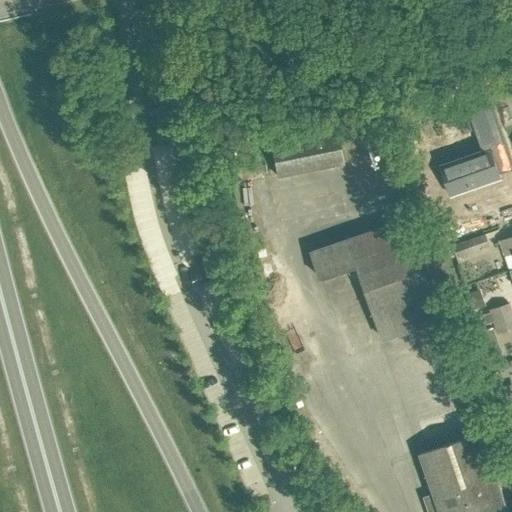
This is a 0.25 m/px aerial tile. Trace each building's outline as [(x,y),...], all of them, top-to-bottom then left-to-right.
[(480,101),(485,99),(481,87),(475,89),(480,101)] [(511,168),(511,159),(492,102),(469,110),(483,150),(441,165),(451,195),(502,177),(500,173),(511,168)] [(377,136),(375,124),(354,128),(356,141),(377,136)] [(276,175),(343,161),(336,125),(269,138),(276,175)] [(358,263),(383,337),(442,316),(406,215),(311,248),(321,276),(358,263)] [(490,244),(486,233),(454,244),(458,255),(490,244)] [(511,237),(500,241),(511,271),(511,270),(511,237)] [(170,263),(155,268),(162,287),(176,282),(170,263)] [(491,310),(499,332),(511,327),(511,309),(510,303),(491,310)] [(479,331),(483,343),(498,338),(494,326),(479,331)] [(502,349),(487,354),(491,365),(506,360),(502,349)] [(509,511),(481,430),(419,451),(433,492),(423,496),(429,511),(509,511)]
